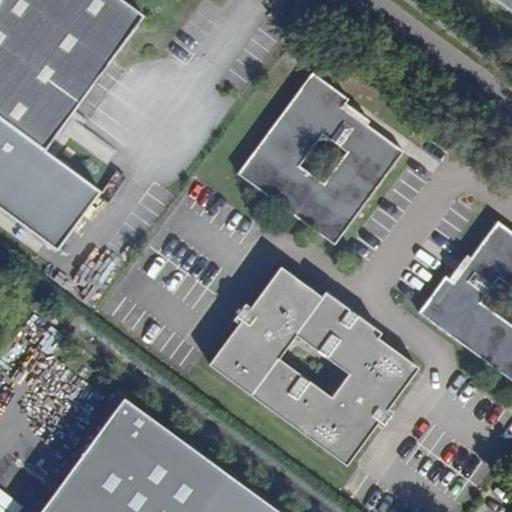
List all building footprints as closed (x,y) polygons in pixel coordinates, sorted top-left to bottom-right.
[(0,0),(0,116),(47,149),(71,116),(66,112),(103,62),(109,65),(145,17),(123,0),(121,3),(116,0),(0,0)] [(511,0),(500,0),(511,8),(511,0)] [(71,116),(109,65),(103,62),(66,112),(71,116)] [(403,152),(368,127),(343,109),(348,103),(349,101),(313,75),(238,174),(333,245),(403,152)] [(372,121),(348,103),(343,109),(368,127),(372,121)] [(47,149),(0,116),(0,200),(61,243),(101,187),(47,149)] [(447,279),(445,277),(417,314),(511,385),(511,234),(496,223),(469,259),(451,282),(447,279)] [(465,255),(447,279),(451,282),(469,259),(465,255)] [(373,425),(386,408),(415,369),(376,339),(320,298),(280,268),(251,308),(238,324),(208,364),(344,465),(373,425)] [(381,333),(325,291),(320,298),(376,339),(381,333)] [(244,303),(232,319),(238,324),(251,308),(244,303)] [(279,511),(123,397),(37,511),(279,511)] [(379,430),(392,413),(386,408),(373,425),(379,430)] [(0,489),(0,511),(12,511),(19,500),(0,489)]
